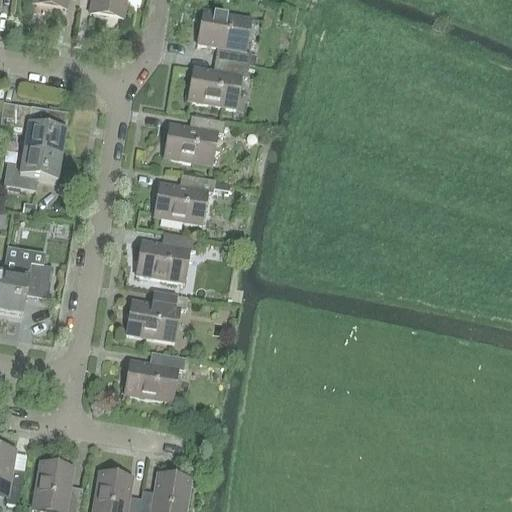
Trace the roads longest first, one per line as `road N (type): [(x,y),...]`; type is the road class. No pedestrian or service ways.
road 1 (residential): [(73,378),(123,82)]
road 2 (residential): [(123,82),(0,61)]
